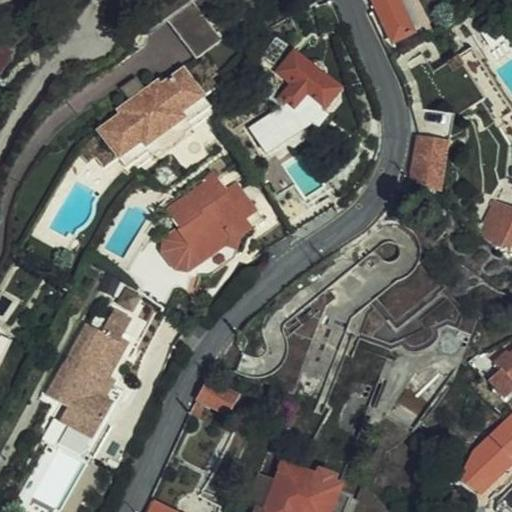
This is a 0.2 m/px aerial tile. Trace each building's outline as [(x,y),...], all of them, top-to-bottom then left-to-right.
[(34,0),(20,14),(45,38),(68,12),(55,0),(34,0)] [(169,17),(198,59),(223,39),(192,0),(137,0),(153,27),(169,17)] [(364,0),(376,25),(393,17),(385,0),(364,0)] [(394,0),(407,28),(423,20),(413,0),(394,0)] [(507,118),(511,125),(511,105),(478,52),(485,47),(474,34),(459,45),(464,53),(435,73),(463,115),(484,101),(499,123),(507,118)] [(0,75),(1,76),(15,59),(5,39),(0,39),(0,75)] [(295,46),(274,71),(288,83),(278,94),(297,110),(312,92),(327,105),(343,87),(295,46)] [(97,128),(119,159),(142,142),(147,148),(189,117),(184,111),(207,94),(186,64),(162,82),(159,78),(118,107),(121,111),(97,128)] [(451,141),(418,136),(415,156),(448,162),(451,141)] [(448,162),(415,156),(411,177),(444,191),(448,162)] [(170,206),(182,226),(205,212),(202,207),(230,191),(231,191),(233,190),(222,173),(170,206)] [(489,226),(487,232),(490,233),(488,238),(509,248),(511,241),(511,189),(505,183),(486,222),(485,223),(487,225),(489,226)] [(231,191),(244,215),(254,209),(240,186),(233,190),(231,191)] [(179,227),(179,229),(202,265),(230,247),(240,250),(244,237),(254,230),(244,215),(231,191),(230,191),(202,207),(205,212),(182,226),(179,227)] [(202,265),(179,229),(169,234),(164,250),(177,270),(189,273),(202,265)] [(50,393),(70,405),(62,418),(95,437),(116,401),(108,397),(102,394),(112,377),(131,343),(122,339),(135,317),(117,308),(112,315),(100,308),(91,322),(50,393)] [(511,353),(501,362),(503,366),(505,370),(495,378),(509,396),(511,393),(511,353)] [(112,377),(102,394),(108,397),(119,380),(112,377)] [(253,399),(224,382),(220,389),(210,383),(199,400),(227,416),(236,402),(248,408),(253,399)] [(477,492),(496,475),(511,459),(511,418),(501,429),(477,451),(479,453),(461,477),(477,492)] [(252,492),(244,490),(239,504),(246,506),(259,511),(310,511),(313,506),(324,477),(326,471),(333,467),(336,462),(324,458),(329,449),(304,439),(294,461),(268,451),(252,492)] [(335,452),(329,449),(324,458),(336,462),(338,458),(335,452)] [(474,494),(475,495),(483,503),(506,486),(496,475),(477,492),(474,494)] [(324,477),(313,506),(327,511),(338,483),(324,477)] [(136,502),(129,511),(174,511),(141,489),(136,502)]
